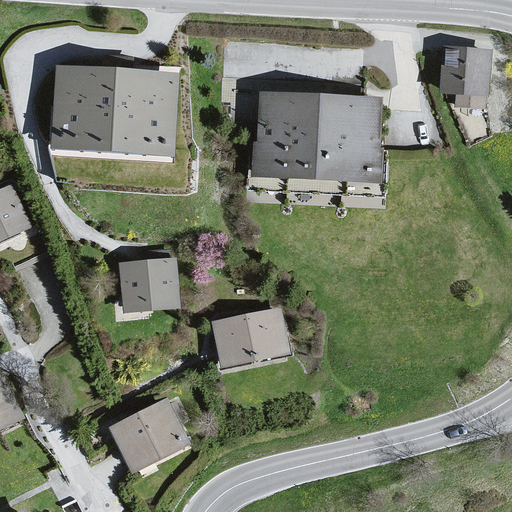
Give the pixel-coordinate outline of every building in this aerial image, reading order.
[(494,50),(442,47),(440,91),(455,92),(454,107),(490,109),(494,50)] [(178,77),(57,71),(53,155),(174,161),(178,77)] [(382,102),(262,95),(257,182),(377,189),(382,102)] [(0,258),(39,237),(10,185),(0,189),(0,258)] [(176,259),(120,265),(125,315),(182,309),(176,259)] [(300,363),(288,311),(220,327),(232,380),(300,363)] [(0,446),(28,431),(0,379),(0,446)] [(210,450),(179,400),(122,435),(153,485),(210,450)]
